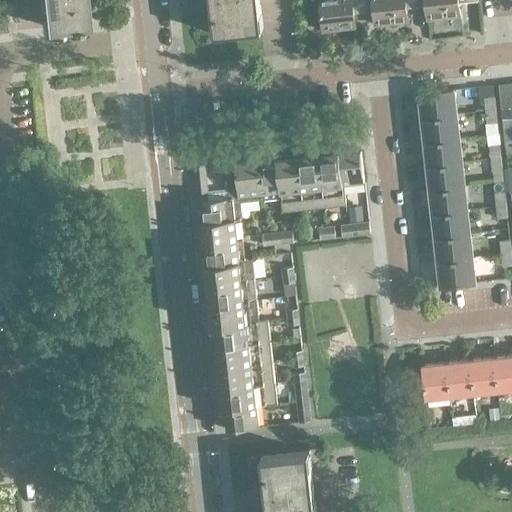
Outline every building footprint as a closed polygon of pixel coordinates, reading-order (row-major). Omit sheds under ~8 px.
[(39,0),(40,3),(44,2),(47,26),(77,22),(77,25),(83,25),(82,22),(90,21),(90,19),(87,0),(39,0)] [(202,0),(205,15),(212,14),(214,33),(262,28),(259,0),(202,0)] [(319,0),(323,30),(357,26),(355,11),(373,9),(371,0),(319,0)] [(371,0),(373,9),(375,24),(410,20),(408,6),(426,5),(425,0),(371,0)] [(425,0),(426,5),(427,18),(460,15),(459,2),(471,0),(425,0)] [(501,107),(502,107),(511,106),(511,103),(510,83),(499,84),(501,107)] [(454,89),(420,93),(423,117),(457,113),(454,89)] [(484,97),(486,109),(496,108),(495,96),(484,97)] [(496,108),(486,109),(487,122),(497,121),(496,108)] [(457,113),(423,117),(426,141),(459,137),(457,113)] [(511,118),(503,119),(504,132),(511,130),(511,118)] [(459,137),(426,141),(428,165),(462,161),(459,137)] [(489,145),(491,158),(501,157),(499,144),(489,145)] [(237,179),(227,180),(228,196),(234,195),(241,195),(241,201),(282,197),(283,210),(346,203),(344,184),(365,181),(361,150),(257,161),(257,157),(235,159),(237,179)] [(501,157),(491,158),(492,171),(493,170),(502,169),(502,168),(501,157)] [(428,165),(431,189),(465,185),(462,161),(428,165)] [(199,200),(203,199),(210,198),(206,163),(194,164),(199,200)] [(502,169),(493,170),(494,180),(494,181),(509,179),(508,167),(502,168),(502,169)] [(465,185),(431,189),(434,212),(467,209),(465,185)] [(494,193),(496,205),(506,204),(504,192),(494,193)] [(210,198),(203,199),(229,429),(260,426),(257,404),(277,402),(268,318),(259,319),(252,258),(241,259),(237,218),(243,217),(241,201),(241,195),(234,195),(228,196),(210,198)] [(506,204),(496,205),(497,218),(507,217),(506,204)] [(361,207),(349,208),(350,222),(363,220),(361,207)] [(467,209),(434,212),(436,236),(470,233),(467,209)] [(341,223),(342,235),(371,232),(369,220),(363,220),(350,222),(348,222),(341,223)] [(335,224),(327,225),(328,236),(337,235),(335,224)] [(319,226),(321,237),(328,236),(327,225),(319,226)] [(295,240),(293,228),(284,230),(285,241),(291,240),(295,240)] [(285,241),(284,230),(273,231),(275,242),(285,241)] [(275,242),(273,231),(263,232),(264,244),(274,242),(275,242)] [(470,233),(436,236),(439,260),(473,257),(470,233)] [(509,239),(499,240),(501,252),(511,251),(509,239)] [(511,251),(501,252),(502,265),(511,264),(511,251)] [(473,257),(439,260),(442,284),(475,280),(473,257)] [(282,266),(283,274),(294,273),(293,265),(282,266)] [(294,273),(283,274),(283,282),(295,281),(294,273)] [(287,308),(287,316),(298,315),(298,307),(287,308)] [(298,315),(287,316),(288,324),(299,323),(298,315)] [(291,350),(292,358),(303,356),(302,348),(291,350)] [(511,353),(494,356),(498,389),(511,387),(511,353)] [(303,356),(292,358),(293,366),(304,365),(303,356)] [(494,356),(471,358),(474,391),(498,389),(494,356)] [(471,358),(446,361),(450,394),(474,391),(471,358)] [(450,394),(446,361),(422,364),(424,384),(424,388),(425,388),(426,397),(450,394)] [(306,379),(305,370),(294,372),(294,380),(306,379)] [(308,398),(306,379),(294,380),(297,399),(308,398)] [(311,420),(308,398),(297,399),(299,421),(311,420)] [(500,418),(499,407),(489,408),(490,419),(500,418)] [(475,414),(467,415),(468,423),(476,423),(475,414)] [(264,488),(257,489),(259,511),(260,511),(267,511),(266,511),(315,511),(309,451),(261,456),(264,488)]
